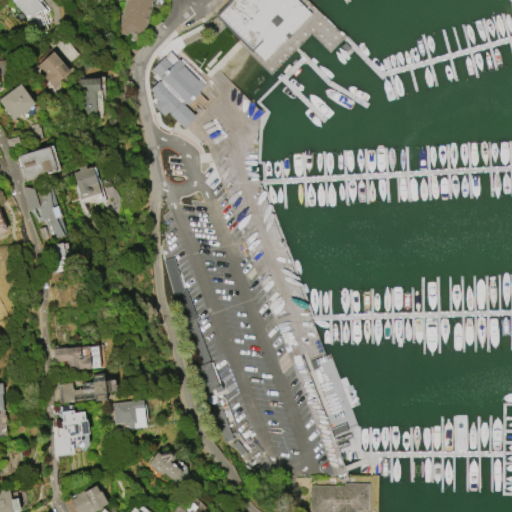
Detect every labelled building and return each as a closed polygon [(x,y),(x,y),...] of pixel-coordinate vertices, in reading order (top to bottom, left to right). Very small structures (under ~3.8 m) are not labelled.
[(25,17),(10,0),(40,0),(38,1),(46,11),(43,13),(47,24),(44,25),(46,28),(36,32),(30,17),(29,18),(26,15),(25,17)] [(116,28),(124,0),(149,0),(140,36),(126,33),(125,35),(116,33),(118,29),(116,28)] [(227,0),(296,0),(309,13),(263,60),(253,50),(250,52),(212,15),(227,0)] [(51,51),(68,70),(58,80),(60,82),(53,89),(41,76),(43,74),(35,65),(51,51)] [(77,78),(78,115),(102,114),(100,78),(77,78)] [(0,104),(0,96),(19,83),(34,103),(11,120),(0,104)] [(16,155),(48,146),(56,171),(24,181),(16,155)] [(71,173),(77,170),(76,167),(83,165),(84,168),(90,166),(99,193),(79,199),(71,173)] [(65,234),(50,186),(33,192),(31,185),(21,188),(33,226),(37,225),(42,241),(65,234)] [(52,272),(71,267),(64,242),(45,247),(52,272)] [(99,368),(98,346),(53,348),(54,363),(64,363),(65,369),(99,368)] [(58,403),(56,384),(70,382),(70,384),(91,382),(91,375),(102,373),(103,381),(114,379),(115,391),(105,392),(105,400),(93,401),(93,399),(58,403)] [(112,424),(109,403),(142,398),(145,427),(133,428),(133,427),(124,428),(123,423),(112,424)] [(59,411),(71,409),(72,412),(82,411),(83,419),(85,419),(87,434),(79,434),(79,436),(79,437),(79,439),(81,440),(77,445),(75,443),(71,444),(72,452),(55,454),(53,437),(58,436),(57,428),(60,427),(59,422),(61,422),(59,411)] [(171,479),(162,473),(161,474),(146,464),(155,452),(160,455),(168,453),(172,455),(168,462),(179,470),(179,473),(175,479),(171,479)] [(309,511),(309,486),(343,486),(343,483),(367,483),(367,510),(353,511),(309,511)] [(74,495),(82,490),(83,491),(95,485),(98,491),(100,491),(107,503),(90,511),(75,511),(69,500),(75,497),(74,495)] [(0,511),(0,489),(8,488),(10,499),(15,498),(17,511),(13,511),(0,511)]
